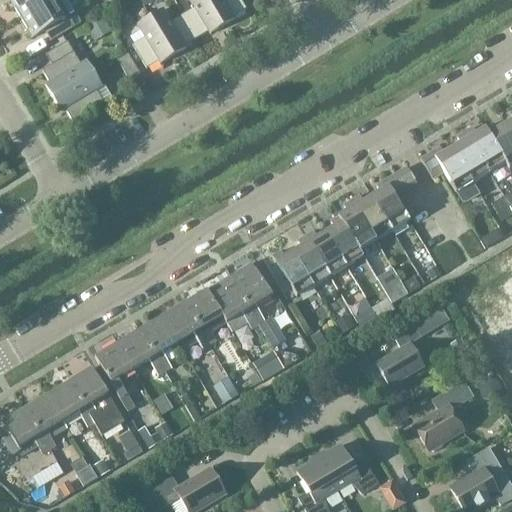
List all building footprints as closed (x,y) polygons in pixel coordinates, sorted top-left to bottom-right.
[(10,0),(9,1),(20,20),(54,0),(10,0)] [(80,24),(65,0),(54,0),(20,20),(32,39),(44,32),(50,43),(80,24)] [(222,28),(205,0),(188,0),(193,9),(181,16),(196,40),(208,33),(209,35),(222,28)] [(205,0),(222,28),(235,20),(233,18),(246,10),(239,0),(205,0)] [(184,47),(196,40),(181,16),(169,24),(162,11),(149,19),(173,58),(185,50),(184,47)] [(101,17),(85,26),(89,33),(105,23),(101,17)] [(144,39),(132,46),(146,70),(158,62),(160,65),(173,58),(149,19),(137,26),(144,39)] [(112,42),(117,50),(122,47),(117,39),(112,42)] [(52,100),(94,75),(86,63),(80,66),(67,43),(45,56),(51,66),(42,72),(52,89),(47,91),(52,100)] [(117,62),(130,83),(141,77),(127,55),(117,62)] [(94,75),(52,100),(57,109),(62,106),(72,123),(111,99),(104,87),(101,88),(94,75)] [(492,124),(484,129),(504,165),(508,171),(511,168),(511,139),(504,126),(496,131),(492,124)] [(489,175),(504,165),(484,129),(476,134),(472,128),(464,133),(489,175)] [(460,144),(451,149),(472,184),(489,175),(464,133),(456,138),(460,144)] [(439,148),(419,160),(432,181),(443,174),(455,195),(457,194),(462,202),(465,203),(479,195),(472,184),(451,149),(443,154),(439,148)] [(405,168),(395,175),(407,196),(418,189),(405,168)] [(396,203),(407,196),(395,175),(374,187),(378,193),(370,198),(391,233),(408,223),(396,203)] [(511,192),(503,198),(511,213),(511,192)] [(358,197),(350,202),(375,243),(391,233),(370,198),(362,203),(358,197)] [(511,213),(503,198),(490,205),(500,222),(511,215),(511,213)] [(375,243),(350,202),(341,207),(345,213),(337,218),(358,254),(362,259),(378,250),(375,243)] [(358,254),(337,218),(329,223),(333,230),(325,234),(346,269),(362,259),(358,254)] [(418,242),(432,235),(424,218),(410,225),(418,242)] [(313,233),(305,238),(330,279),(346,269),(325,234),(317,240),(313,233)] [(485,237),(480,240),(486,249),(495,244),(491,237),(485,237)] [(330,279),(305,238),(297,243),(300,249),(292,255),(313,289),(330,279)] [(296,300),(313,289),(292,255),(283,260),(280,253),(271,259),(296,300)] [(392,270),(376,280),(391,306),(407,296),(407,295),(401,286),(401,285),(399,282),(392,270)] [(255,272),(232,286),(256,327),(257,327),(272,351),(285,342),(271,319),(263,323),(254,308),(270,298),(255,272)] [(414,278),(401,286),(407,295),(419,288),(414,278)] [(210,298),(209,299),(225,325),(231,334),(246,325),(250,331),(256,327),(232,286),(210,298)] [(511,291),(497,301),(511,324),(511,291)] [(206,292),(183,306),(208,347),(215,343),(210,334),(225,325),(209,299),(210,298),(206,292)] [(208,347),(183,306),(160,319),(176,345),(181,353),(196,344),(204,357),(211,353),(208,347)] [(358,316),(353,319),(361,331),(377,321),(370,309),(358,316)] [(346,317),(335,324),(342,334),(353,328),(346,317)] [(160,319),(138,333),(162,374),(169,370),(160,354),(176,345),(160,319)] [(417,327),(414,329),(413,328),(393,341),(400,352),(375,366),(389,389),(422,369),(409,347),(420,340),(418,336),(421,334),(417,327)] [(138,333),(115,346),(131,372),(131,371),(146,363),(155,378),(162,374),(138,333)] [(319,333),(309,339),(315,349),(325,344),(319,333)] [(459,340),(452,344),(458,355),(466,351),(459,340)] [(95,358),(93,359),(118,401),(126,415),(133,410),(125,396),(119,387),(122,388),(124,388),(128,386),(132,384),(135,382),(136,380),(131,371),(131,372),(115,346),(95,358)] [(477,369),(465,376),(468,380),(470,383),(481,376),(477,369)] [(67,384),(92,425),(100,438),(122,425),(90,370),(67,384)] [(256,375),(247,380),(252,387),(260,383),(256,375)] [(205,403),(227,395),(220,377),(198,385),(205,403)] [(437,413),(413,428),(428,453),(430,452),(433,453),(447,445),(447,442),(463,432),(451,412),(473,398),(464,382),(431,402),(437,413)] [(85,430),(92,425),(67,384),(45,397),(61,424),(76,414),(85,430)] [(172,411),(164,396),(153,402),(161,417),(172,411)] [(45,397),(22,410),(48,452),(54,448),(50,441),(65,432),(61,424),(45,397)] [(16,450),(18,453),(21,459),(37,449),(41,456),(48,452),(22,410),(0,423),(0,425),(3,430),(15,451),(16,450)] [(167,428),(156,434),(161,443),(172,436),(167,428)] [(144,429),(137,433),(147,451),(161,443),(156,434),(150,438),(144,429)] [(18,453),(16,450),(15,451),(3,430),(0,431),(0,452),(5,461),(18,453)] [(125,453),(123,454),(127,462),(142,454),(138,446),(125,453)] [(316,459),(318,462),(337,493),(351,484),(361,496),(378,486),(363,461),(352,467),(340,447),(326,455),(327,457),(320,461),(318,458),(316,459)] [(473,475),(449,490),(462,511),(472,511),(494,499),(500,508),(511,500),(511,490),(508,483),(507,484),(496,466),(497,465),(488,450),(466,463),(473,475)] [(318,462),(311,466),(310,465),(296,473),(308,493),(297,500),(304,511),(328,511),(324,500),(337,493),(318,462)] [(56,464),(49,468),(55,479),(62,475),(56,464)] [(102,465),(94,470),(99,478),(107,473),(102,465)] [(83,489),(97,480),(89,466),(75,474),(83,489)] [(186,511),(197,511),(225,496),(210,470),(178,489),(172,478),(152,490),(164,510),(180,500),(186,511)] [(51,498),(64,492),(57,479),(45,485),(51,498)] [(72,481),(62,487),(68,497),(78,491),(72,481)] [(404,504),(391,483),(379,490),(392,511),(404,504)]
